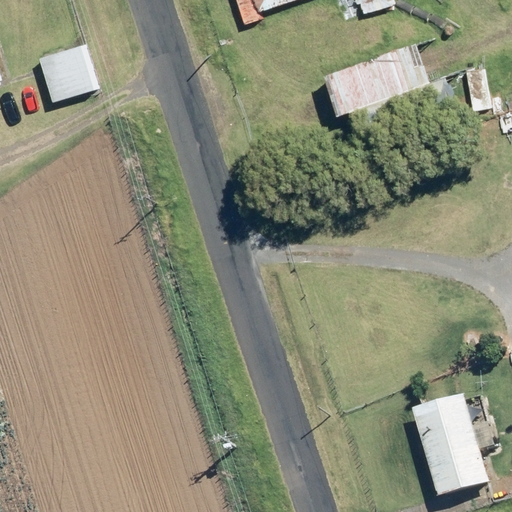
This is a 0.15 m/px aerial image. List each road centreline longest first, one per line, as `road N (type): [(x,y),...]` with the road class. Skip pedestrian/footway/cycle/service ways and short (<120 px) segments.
road 1 (unclassified): [(333,511),(164,0)]
road 2 (track): [(511,298),(488,276),(441,262),(247,251)]
road 3 (track): [(184,62),(0,182)]
